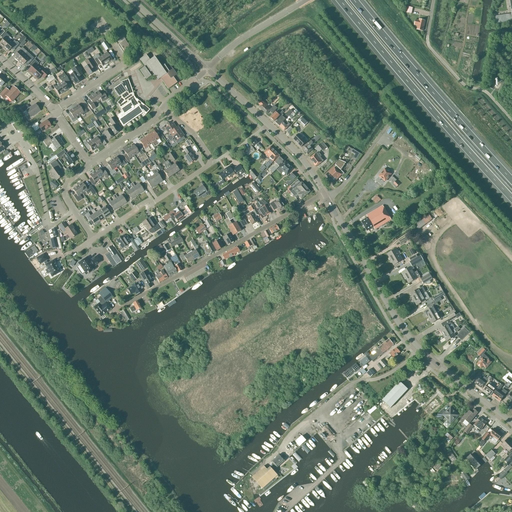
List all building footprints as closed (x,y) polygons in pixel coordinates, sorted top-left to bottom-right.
[(495,16),(496,24),(511,21),(511,18),(511,14),(495,16)] [(417,30),(423,31),(425,21),(419,19),(419,20),(415,20),(414,25),(418,26),(417,30)] [(89,28),(83,33),(87,37),(93,32),(89,28)] [(0,45),(3,48),(10,41),(8,39),(10,36),(5,33),(1,37),(4,39),(0,42),(0,45)] [(127,54),(132,50),(126,40),(120,44),(125,51),(124,51),(125,52),(127,54)] [(10,41),(3,48),(7,52),(12,47),(14,49),(19,44),(17,42),(16,42),(14,41),(12,43),(10,41)] [(110,48),(105,41),(101,44),(106,51),(110,48)] [(14,57),(18,61),(24,55),(27,52),(22,48),(21,49),(19,47),(13,53),(16,55),(14,57)] [(102,56),(107,63),(112,60),(107,53),(102,56)] [(107,63),(102,56),(100,57),(98,54),(93,58),(98,66),(101,64),(102,67),(107,63)] [(162,81),(168,89),(180,81),(173,70),(168,62),(162,66),(155,56),(150,60),(146,54),(140,59),(145,67),(140,70),(146,79),(152,75),(150,73),(152,71),(158,80),(162,77),(163,80),(162,81)] [(24,55),(18,61),(23,66),(25,63),(27,66),(31,61),(24,55)] [(32,75),(39,68),(37,65),(39,63),(34,59),(29,65),(31,67),(28,71),(32,75)] [(89,76),(95,72),(91,66),(94,65),(90,59),(85,62),(87,66),(84,68),(89,76)] [(75,85),(82,80),(78,74),(81,72),(77,66),(72,70),(74,72),(69,76),(75,85)] [(39,68),(32,75),(37,80),(41,76),(44,79),(49,73),(44,69),(42,71),(39,68)] [(59,85),(64,92),(69,89),(66,84),(69,81),(64,73),(58,77),(62,83),(59,85)] [(46,79),(49,83),(55,79),(52,75),(46,79)] [(123,126),(142,113),(145,115),(150,110),(139,101),(138,102),(136,99),(133,96),(134,95),(133,94),(128,79),(121,82),(121,84),(113,89),(119,97),(121,96),(121,98),(117,103),(119,105),(118,106),(123,112),(117,116),(119,119),(118,120),(123,126)] [(64,92),(59,85),(56,87),(55,85),(53,86),(59,95),(64,92)] [(19,93),(13,87),(9,92),(5,89),(0,94),(0,95),(3,99),(6,96),(12,101),(19,93)] [(98,91),(93,95),(98,102),(101,100),(102,102),(107,99),(103,92),(100,94),(98,91)] [(94,105),(98,102),(93,95),(88,98),(90,100),(87,102),(92,110),(96,108),(94,105)] [(259,108),(263,111),(268,106),(264,102),(264,103),(260,99),(257,103),(261,106),(259,108)] [(31,117),(40,111),(35,104),(29,108),(27,105),(21,109),(24,112),(26,111),(31,117)] [(78,105),(74,108),(79,116),(81,114),(83,116),(87,112),(83,106),(80,107),(78,105)] [(271,109),(268,106),(263,111),(266,114),(269,111),(273,114),(278,108),(274,105),(271,109)] [(76,117),(79,116),(74,108),(69,111),(71,114),(68,116),(73,122),(77,119),(76,117)] [(293,112),(291,110),(286,115),(285,117),(283,115),(276,123),(279,126),(283,122),(285,120),(293,112)] [(274,121),(280,115),(278,113),(278,114),(276,112),(270,118),(274,121)] [(119,132),(115,125),(117,123),(113,117),(109,120),(112,126),(109,128),(114,135),(119,132)] [(308,123),(302,117),(297,121),(303,127),(308,123)] [(43,132),(51,126),(47,120),(39,126),(37,123),(31,127),(35,132),(40,128),(43,132)] [(285,120),(279,126),(284,131),(290,125),(285,120)] [(18,122),(12,125),(16,131),(22,128),(18,122)] [(168,133),(169,132),(176,127),(173,123),(165,128),(163,126),(161,128),(163,132),(165,130),(168,133)] [(176,127),(169,132),(171,135),(170,136),(170,135),(167,137),(168,140),(181,131),(177,126),(176,127)] [(103,132),(108,140),(114,136),(109,129),(103,132)] [(149,135),(157,146),(159,144),(156,141),(159,139),(154,131),(149,135)] [(184,136),(181,131),(168,140),(170,142),(173,140),(172,139),(173,138),(176,142),(184,136)] [(92,140),(97,148),(102,144),(100,142),(103,140),(99,134),(96,136),(97,137),(92,140)] [(293,139),(300,146),(301,147),(306,142),(299,134),(293,139)] [(322,137),(318,134),(302,149),(307,154),(312,149),(310,146),(313,144),(316,142),(317,142),(322,137)] [(155,147),(157,146),(149,135),(144,138),(150,145),(152,144),(155,147)] [(52,143),(57,150),(64,144),(58,136),(51,141),(49,137),(43,142),(47,147),(52,143)] [(150,145),(144,138),(140,141),(145,149),(148,147),(150,150),(152,149),(150,145)] [(97,148),(92,140),(87,144),(86,142),(83,144),(88,150),(91,149),(92,151),(97,148)] [(323,152),(327,148),(322,142),(315,148),(319,153),(322,150),(323,152)] [(134,145),(129,148),(134,156),(139,152),(141,155),(143,154),(138,146),(135,147),(134,145)] [(196,159),(192,153),(188,147),(183,150),(186,155),(185,156),(190,163),(196,159)] [(254,151),(251,147),(244,152),(246,156),(254,151)] [(266,159),(268,158),(274,151),(270,147),(264,153),(266,155),(264,157),(266,159)] [(129,159),(134,156),(129,148),(124,152),(126,154),(123,156),(127,162),(130,160),(129,159)] [(66,153),(63,150),(56,156),(58,159),(66,153)] [(270,159),(264,166),(263,165),(260,169),(262,171),(266,167),(267,168),(273,162),(279,155),(274,151),(268,158),(270,159)] [(75,160),(69,152),(63,156),(69,165),(75,160)] [(176,159),(172,152),(168,155),(172,162),(176,159)] [(317,166),(323,161),(320,157),(321,156),(320,154),(319,155),(317,153),(310,158),(317,166)] [(270,170),(273,173),(276,169),(284,161),(279,156),(274,162),(276,164),(274,167),(270,170)] [(112,160),(117,167),(120,166),(121,167),(125,164),(121,157),(118,159),(117,157),(112,160)] [(56,180),(62,176),(58,171),(61,168),(56,160),(50,164),(53,169),(50,171),(56,180)] [(114,169),(117,167),(112,160),(107,163),(108,166),(106,167),(111,175),(116,172),(114,169)] [(165,162),(174,174),(179,170),(174,163),(172,165),(170,163),(169,163),(167,160),(165,162)] [(334,167),(326,175),(334,183),(342,175),(344,173),(341,170),(346,163),(339,160),(335,165),(336,166),(334,167)] [(174,174),(165,162),(163,163),(165,166),(167,169),(164,171),(168,177),(174,174)] [(281,171),(282,170),(287,175),(293,169),(285,162),(277,170),(280,173),(282,172),(281,171)] [(247,173),(245,170),(244,171),(239,165),(233,169),(238,177),(239,177),(240,178),(247,173)] [(233,172),(229,167),(229,166),(224,169),(225,170),(218,174),(222,180),(227,176),(229,179),(234,175),(233,172)] [(99,169),(94,172),(99,179),(104,176),(105,178),(108,176),(103,169),(101,171),(99,169)] [(152,177),(157,185),(162,181),(157,173),(158,173),(156,169),(153,171),(155,174),(152,177)] [(385,169),(379,176),(385,181),(391,174),(385,169)] [(257,177),(251,170),(248,172),(254,180),(257,177)] [(95,182),(99,179),(94,172),(89,175),(91,177),(89,179),(93,185),(95,183),(95,182)] [(157,185),(152,177),(148,179),(146,176),(143,178),(145,181),(146,181),(152,188),(157,185)] [(53,180),(50,183),(56,189),(59,185),(53,180)] [(290,186),(287,189),(290,192),(294,196),(296,199),(298,197),(301,200),(310,192),(301,183),(300,184),(297,180),(290,186)] [(91,186),(87,189),(82,183),(78,186),(83,193),(85,191),(87,194),(90,191),(93,195),(96,193),(91,186)] [(144,191),(139,184),(135,186),(133,183),(131,184),(133,188),(138,195),(144,191)] [(260,191),(254,183),(249,186),(256,194),(260,191)] [(83,193),(78,186),(73,189),(76,194),(73,196),(78,202),(82,199),(80,195),(83,193)] [(209,196),(212,194),(207,188),(205,189),(202,186),(193,192),(198,198),(206,192),(209,196)] [(132,199),(138,195),(133,188),(129,190),(127,187),(125,189),(132,199)] [(115,195),(113,196),(120,206),(126,202),(121,195),(117,198),(115,195)] [(114,211),(120,206),(113,196),(115,199),(111,202),(109,199),(107,200),(114,211)] [(280,211),(285,208),(279,199),(273,203),(272,202),(269,204),(274,210),(277,208),(280,211)] [(260,201),(258,202),(266,216),(271,213),(266,207),(264,208),(264,206),(267,203),(263,200),(261,201),(260,201)] [(262,218),(266,216),(258,202),(255,204),(258,209),(256,210),(262,218)] [(173,211),(168,214),(172,220),(173,219),(175,218),(177,222),(183,217),(188,214),(189,214),(192,212),(187,204),(184,207),(185,209),(180,212),(179,211),(177,212),(175,214),(173,211)] [(99,206),(98,207),(105,218),(110,215),(105,206),(101,209),(99,206)] [(257,222),(254,217),(257,215),(252,206),(251,206),(248,208),(251,213),(246,216),(252,225),(257,222)] [(374,227),(375,229),(391,220),(382,206),(369,214),(366,215),(368,217),(361,222),(367,231),(374,227)] [(96,207),(98,209),(99,211),(96,213),(93,209),(92,210),(100,222),(105,218),(98,207),(96,207)] [(91,211),(93,214),(90,216),(88,213),(85,215),(89,222),(91,220),(95,225),(100,222),(92,210),(91,211)] [(221,218),(218,213),(213,217),(215,222),(221,218)] [(168,214),(162,218),(167,224),(172,220),(168,214)] [(432,220),(429,215),(415,226),(418,230),(432,220)] [(148,231),(150,233),(152,234),(160,229),(157,224),(154,226),(149,218),(142,223),(148,231)] [(63,235),(67,233),(71,239),(77,235),(75,232),(76,232),(71,225),(67,228),(64,222),(57,227),(63,235)] [(235,222),(232,224),(228,227),(233,236),(241,231),(235,222)] [(206,230),(202,224),(195,229),(199,235),(203,232),(205,230),(206,230)] [(267,230),(270,236),(272,235),(272,234),(278,230),(276,225),(267,230)] [(267,238),(264,232),(261,234),(266,243),(269,241),(267,238)] [(227,245),(234,241),(231,236),(229,234),(223,238),(227,245)] [(183,241),(179,235),(172,238),(174,241),(170,244),(172,248),(183,241)] [(122,236),(116,241),(119,245),(118,245),(120,248),(121,248),(122,249),(123,248),(125,249),(128,247),(126,246),(128,245),(128,244),(130,243),(132,245),(131,246),(133,248),(137,246),(134,241),(132,238),(129,240),(127,236),(124,238),(122,236)] [(206,256),(213,252),(206,240),(203,242),(204,244),(201,246),(206,256)] [(217,250),(223,247),(219,240),(212,244),(216,250),(217,250)] [(116,254),(111,246),(106,249),(112,257),(113,257),(116,254)] [(237,247),(222,255),(224,260),(239,252),(237,247)] [(190,252),(194,260),(200,257),(197,252),(195,249),(191,251),(191,250),(189,251),(190,252)] [(390,260),(399,255),(401,254),(399,251),(398,252),(396,249),(387,254),(390,260)] [(186,260),(188,263),(194,260),(190,252),(189,251),(186,253),(187,255),(184,257),(183,254),(179,256),(182,262),(186,260)] [(40,265),(44,262),(45,265),(47,269),(45,270),(47,274),(49,273),(52,277),(60,272),(53,260),(48,263),(46,261),(47,260),(43,254),(36,258),(40,265)] [(121,261),(116,254),(113,257),(115,260),(117,263),(117,264),(121,261)] [(169,277),(177,273),(170,260),(167,255),(164,257),(167,262),(166,262),(166,263),(167,265),(163,267),(169,277)] [(182,270),(178,264),(180,263),(175,255),(170,258),(178,272),(182,270)] [(399,255),(390,260),(394,265),(402,260),(399,255)] [(95,268),(93,267),(101,262),(97,256),(90,261),(87,258),(78,264),(80,265),(76,268),(81,275),(85,273),(86,274),(87,273),(88,274),(89,274),(88,273),(95,268)] [(411,261),(409,262),(411,267),(420,262),(421,261),(423,260),(420,256),(418,257),(411,261)] [(147,267),(141,259),(136,264),(141,271),(147,267)] [(226,265),(223,260),(217,263),(220,268),(222,267),(226,265)] [(406,277),(416,271),(415,268),(413,269),(411,267),(403,272),(406,277)] [(160,274),(163,280),(168,278),(164,272),(163,270),(161,271),(162,272),(159,273),(160,274)] [(417,278),(420,277),(417,271),(416,271),(406,277),(409,283),(417,278)] [(138,278),(134,272),(129,276),(133,280),(134,281),(138,278)] [(144,273),(139,275),(147,289),(151,286),(150,283),(152,282),(148,274),(146,276),(144,273)] [(163,280),(160,274),(159,273),(155,276),(159,283),(163,280)] [(420,279),(422,282),(431,276),(429,274),(420,279)] [(433,279),(431,276),(422,282),(423,284),(433,279)] [(132,286),(132,287),(127,290),(130,295),(135,293),(136,295),(141,292),(140,288),(142,287),(139,281),(136,283),(136,284),(132,286)] [(413,300),(426,292),(423,287),(410,294),(413,300)] [(101,317),(104,314),(111,309),(106,302),(113,297),(105,288),(98,293),(101,297),(98,299),(100,302),(93,307),(101,317)] [(417,305),(425,300),(429,298),(426,292),(413,300),(417,305)] [(433,302),(440,298),(439,295),(426,302),(427,305),(433,302)] [(129,309),(132,313),(141,308),(137,301),(133,303),(134,306),(129,309)] [(425,312),(428,318),(439,312),(439,311),(438,309),(436,310),(434,307),(425,312)] [(130,319),(124,310),(121,311),(127,321),(130,319)] [(442,317),(440,315),(439,312),(428,318),(432,323),(442,317)] [(442,335),(455,328),(452,323),(449,325),(448,324),(439,330),(442,335)] [(455,328),(442,335),(446,341),(455,336),(454,334),(458,332),(457,331),(460,329),(458,327),(455,329),(455,328)] [(470,332),(466,327),(458,335),(462,340),(462,341),(464,343),(472,334),(470,332)] [(385,342),(390,347),(393,344),(395,343),(392,338),(390,340),(389,339),(385,342)] [(386,350),(390,347),(385,342),(382,345),(386,350)] [(386,350),(382,345),(378,347),(383,353),(386,350)] [(482,348),(477,353),(478,354),(478,355),(481,357),(483,354),(486,351),(487,350),(487,349),(484,346),(483,348),(482,348)] [(383,353),(378,347),(374,351),(376,353),(374,354),(377,358),(383,353)] [(385,357),(387,359),(391,356),(393,358),(400,352),(396,348),(385,357)] [(482,358),(477,364),(481,368),(483,366),(486,368),(492,362),(487,357),(483,354),(481,357),(482,358)] [(363,359),(362,359),(360,361),(364,366),(366,364),(366,363),(369,361),(366,357),(363,359)] [(387,365),(382,359),(379,362),(383,368),(387,365)] [(356,362),(341,374),(346,380),(361,368),(356,362)] [(375,373),(371,368),(366,373),(370,377),(375,373)] [(478,386),(485,377),(484,377),(482,379),(481,378),(479,379),(478,378),(475,383),(478,386)] [(490,377),(488,380),(485,377),(478,386),(482,389),(489,380),(490,381),(492,378),(490,377)] [(391,408),(408,389),(399,381),(382,400),(391,408)] [(495,390),(496,390),(500,386),(501,384),(500,386),(498,384),(496,386),(490,382),(484,390),(491,395),(495,389),(495,390)] [(496,390),(492,396),(496,399),(503,389),(500,393),(499,391),(503,386),(501,384),(496,390)] [(503,389),(496,399),(499,402),(504,395),(507,392),(503,389)] [(422,420),(439,403),(435,399),(418,416),(422,420)] [(443,410),(442,410),(436,417),(439,420),(443,415),(447,419),(447,420),(444,424),(447,427),(451,424),(451,423),(454,420),(454,419),(458,415),(451,408),(446,412),(443,410)] [(462,423),(467,426),(469,424),(478,413),(474,409),(471,413),(468,410),(459,421),(462,423)] [(486,423),(479,417),(474,425),(481,430),(486,423)] [(473,427),(469,424),(464,431),(467,434),(473,427)] [(487,433),(482,439),(485,442),(488,438),(496,443),(498,441),(502,435),(494,428),(489,435),(487,433)] [(302,436),(296,441),(298,444),(300,446),(306,440),(302,436)] [(505,448),(510,442),(507,439),(502,445),(505,448)] [(495,454),(491,450),(485,456),(489,460),(495,454)] [(458,461),(451,452),(446,455),(448,457),(453,464),(458,461)] [(481,465),(471,453),(466,458),(476,470),(481,465)] [(277,467),(285,460),(279,454),(271,461),(273,463),(271,465),(274,468),(276,467),(277,467)] [(435,467),(441,472),(444,468),(438,463),(435,467)] [(500,474),(497,476),(501,480),(507,474),(508,474),(506,472),(511,467),(510,465),(509,465),(509,466),(508,466),(508,467),(507,467),(504,469),(504,470),(502,471),(502,472),(501,472),(501,473),(500,474)] [(277,476),(278,475),(270,467),(267,470),(264,466),(252,477),(262,489),(263,489),(264,491),(273,482),(274,483),(277,480),(276,479),(279,477),(277,476)] [(466,482),(470,478),(465,471),(460,475),(466,482)]
